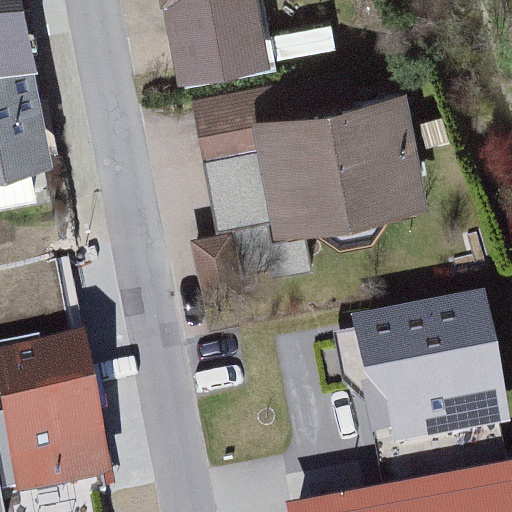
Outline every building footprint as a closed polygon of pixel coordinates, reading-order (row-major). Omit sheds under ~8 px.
[(20,0),(0,0),(0,163),(49,154),(20,0)] [(178,0),(183,23),(310,1),(310,0),(178,0)] [(187,84),(274,68),(265,18),(178,34),(187,84)] [(273,158),(285,230),(440,203),(420,90),(354,101),(350,80),(199,106),(210,169),(273,158)] [(486,308),(352,333),(376,463),(511,438),(486,308)] [(101,348),(4,365),(29,511),(116,511),(128,510),(101,348)] [(511,511),(511,486),(364,511),(511,511)]
